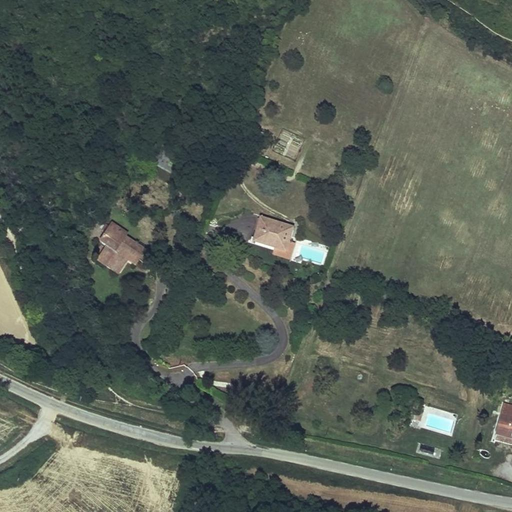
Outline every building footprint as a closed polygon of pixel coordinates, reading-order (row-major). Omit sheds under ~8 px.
[(291,227),(260,218),(253,242),(284,251),(291,227)] [(125,234),(111,224),(99,242),(106,246),(96,261),(105,267),(107,264),(115,269),(123,259),(130,259),(135,262),(137,260),(140,261),(147,252),(123,236),(125,234)] [(115,269),(107,264),(105,267),(114,272),(115,269)] [(511,407),(504,405),(496,435),(511,439),(511,407)] [(511,443),(511,439),(496,435),(494,440),(511,444),(511,443)] [(416,452),(432,457),(434,448),(418,443),(416,452)]
